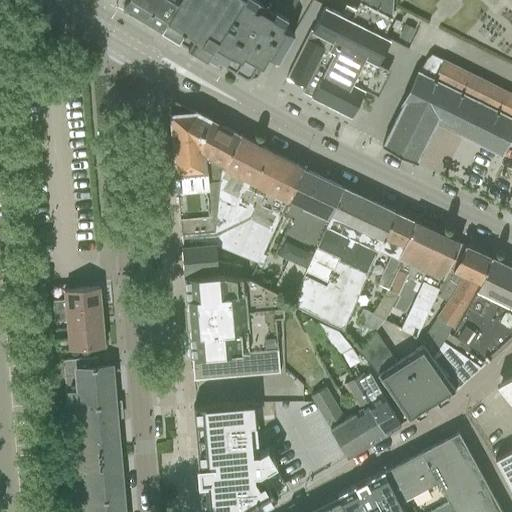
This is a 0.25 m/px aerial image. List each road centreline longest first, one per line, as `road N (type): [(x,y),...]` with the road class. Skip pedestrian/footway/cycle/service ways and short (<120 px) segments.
road 1 (tertiary): [(148,511),(116,121),(126,40)]
road 2 (tertiary): [(511,239),(126,40)]
road 3 (residential): [(272,511),(446,419),(511,354)]
road 4 (unknown): [(247,107),(317,0)]
